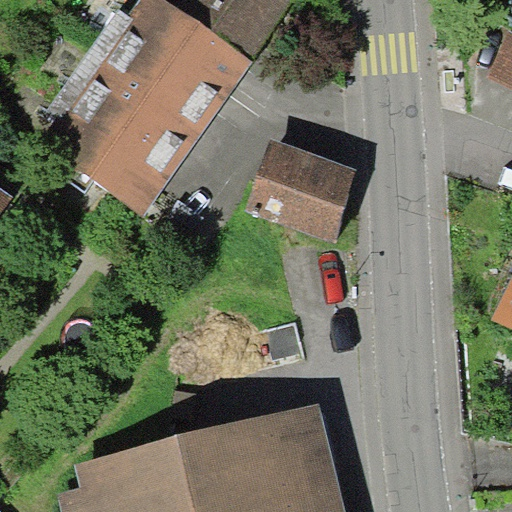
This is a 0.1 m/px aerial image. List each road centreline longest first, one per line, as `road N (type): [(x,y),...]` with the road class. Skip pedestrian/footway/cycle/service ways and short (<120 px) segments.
road 1 (secondary): [(420,511),(390,94)]
road 2 (residential): [(390,94),(511,141)]
